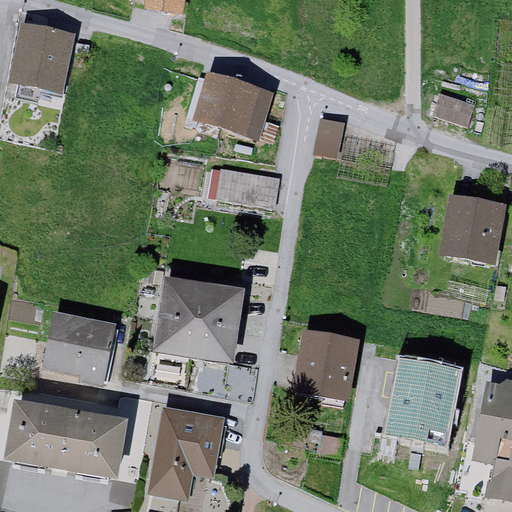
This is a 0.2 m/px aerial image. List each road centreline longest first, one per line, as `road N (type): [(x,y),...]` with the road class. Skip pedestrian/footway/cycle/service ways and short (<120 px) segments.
road 1 (residential): [(511,164),(407,134),(183,41),(4,0)]
road 2 (residential): [(320,511),(254,477),(249,460),(275,316)]
